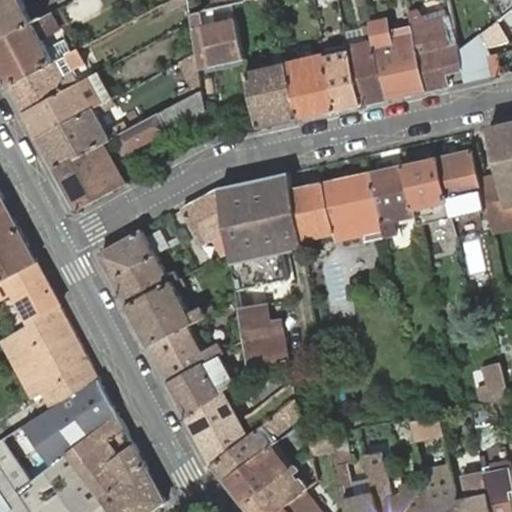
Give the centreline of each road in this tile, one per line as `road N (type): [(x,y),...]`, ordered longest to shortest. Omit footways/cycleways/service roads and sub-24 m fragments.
road 1 (residential): [(511,98),(217,165),(62,245)]
road 2 (residential): [(62,245),(202,505)]
road 3 (residential): [(0,127),(62,245)]
